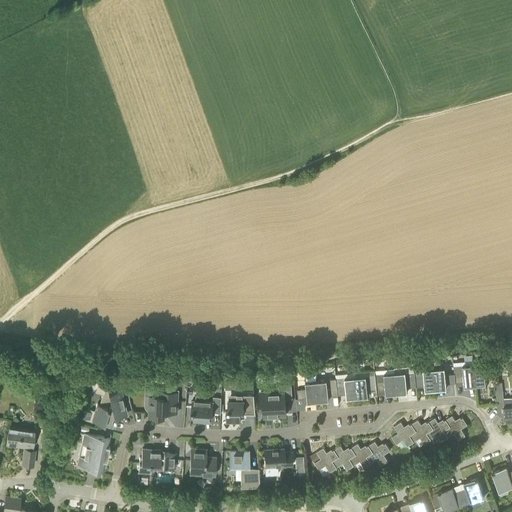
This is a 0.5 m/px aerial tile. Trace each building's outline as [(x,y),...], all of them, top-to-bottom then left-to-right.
[(484,363),(473,364),(475,385),(486,384),(485,379),(494,378),(493,369),(485,370),(484,363)] [(463,372),(454,373),(455,382),(464,381),(465,386),(475,385),(473,364),(463,365),(463,372)] [(445,367),(434,368),(436,389),(447,388),(446,383),(455,382),(454,373),(445,374),(445,367)] [(414,370),(414,371),(416,386),(425,386),(425,390),(436,389),(434,368),(424,369),(414,370)] [(405,371),(395,372),(397,393),(407,392),(407,387),(416,386),(414,371),(405,372),(405,371)] [(307,372),(307,380),(317,380),(317,372),(307,372)] [(385,373),(375,374),(377,391),(386,390),(386,394),(397,393),(395,372),(385,373)] [(366,375),(355,376),(358,397),(368,396),(368,391),(377,391),(375,374),(366,375)] [(355,376),(336,378),(337,395),(346,394),(347,398),(358,397),(355,376)] [(336,378),(316,380),(318,401),(329,400),(329,396),(337,395),(336,378)] [(318,401),(316,380),(306,381),(306,389),(297,389),(298,399),(307,398),(308,402),(318,401)] [(511,397),(503,398),(502,389),(502,382),(495,382),(495,390),(496,403),(504,402),(504,405),(505,420),(511,419),(511,397)] [(285,398),(292,398),(293,398),(291,383),(279,384),(279,392),(275,392),(275,394),(261,396),(260,393),(261,408),(263,408),(264,416),(274,415),(274,414),(278,414),(278,415),(286,414),(285,398)] [(115,417),(116,417),(115,416),(127,414),(121,389),(109,392),(109,394),(103,397),(100,405),(98,404),(95,410),(89,408),(88,410),(86,409),(84,416),(86,417),(85,418),(78,416),(78,417),(92,421),(93,420),(105,423),(111,425),(113,417),(114,417),(115,417)] [(177,412),(178,401),(178,391),(157,390),(148,397),(147,398),(147,400),(146,401),(146,402),(146,403),(146,404),(146,405),(146,406),(147,407),(147,408),(149,410),(149,416),(145,416),(145,417),(163,418),(165,416),(166,412),(177,412)] [(195,421),(205,421),(205,420),(211,420),(211,419),(210,419),(211,412),(212,412),(221,413),(222,396),(213,396),(213,401),(204,401),(205,394),(196,394),(195,400),(192,400),(191,411),(195,412),(194,418),(194,419),(195,419),(195,421)] [(255,414),(254,394),(253,394),(253,395),(237,395),(237,400),(228,400),(228,410),(226,410),(227,420),(241,420),(241,414),(255,414)] [(452,415),(446,419),(450,426),(444,430),(448,437),(454,433),(459,439),(465,435),(461,428),(467,424),(463,417),(456,421),(452,415)] [(450,426),(446,419),(439,423),(435,417),(429,421),(433,428),(427,432),(431,439),(437,435),(441,441),(448,437),(444,430),(450,426)] [(433,428),(429,421),(422,425),(418,419),(411,423),(416,430),(410,434),(414,441),(420,437),(424,443),(431,439),(427,432),(433,428)] [(411,423),(410,425),(405,428),(404,426),(401,421),(394,426),(398,432),(392,436),(397,443),(403,439),(407,446),(413,441),(414,441),(410,434),(416,430),(411,423)] [(35,449),(32,449),(35,428),(8,424),(5,443),(25,446),(22,463),(33,464),(35,449)] [(110,433),(109,438),(82,432),(81,433),(85,433),(82,444),(87,445),(82,464),(87,465),(84,478),(85,478),(88,466),(104,469),(109,443),(111,433),(110,433)] [(375,441),(368,445),(373,452),(367,456),(371,463),(377,459),(381,465),(388,460),(384,454),(390,450),(386,443),(379,447),(375,441)] [(373,452),(368,445),(367,446),(362,449),(358,443),(351,447),(356,454),(350,458),(354,465),(360,461),(364,467),(371,463),(367,456),(373,452)] [(356,454),(351,447),(349,448),(345,451),(341,445),(334,449),(339,456),(332,460),(337,467),(343,463),(347,469),(353,465),(354,465),(350,458),(356,454)] [(339,456),(334,449),(328,453),(323,447),(316,451),(321,458),(314,462),(319,469),(326,465),(330,471),(336,467),(337,467),(332,460),(339,456)] [(175,467),(176,451),(175,451),(175,452),(164,451),(164,453),(161,453),(162,449),(142,448),(142,458),(139,458),(139,472),(150,473),(150,466),(151,466),(151,462),(163,463),(163,466),(175,467)] [(216,460),(206,459),(206,449),(198,449),(197,448),(194,448),(192,449),(191,449),(190,469),(198,469),(198,473),(215,474),(216,460)] [(293,464),(292,451),(285,452),(284,448),(264,450),(265,466),(293,464)] [(241,468),(241,485),(259,484),(259,467),(249,467),(250,450),(226,450),(226,451),(230,451),(229,470),(230,470),(230,468),(241,468)] [(321,458),(316,452),(310,456),(314,462),(321,458)] [(305,455),(296,455),(297,471),(305,471),(305,455)] [(511,485),(511,470),(508,472),(506,466),(493,471),(500,490),(511,485)] [(466,487),(460,490),(465,503),(485,496),(478,477),(464,482),(466,487)] [(465,503),(460,490),(454,492),(452,486),(438,492),(439,493),(431,496),(436,511),(439,511),(445,510),(465,503)] [(411,508),(405,510),(406,511),(428,511),(423,497),(409,502),(411,508)] [(5,501),(4,511),(8,511),(38,511),(38,510),(19,508),(20,503),(5,501)]
